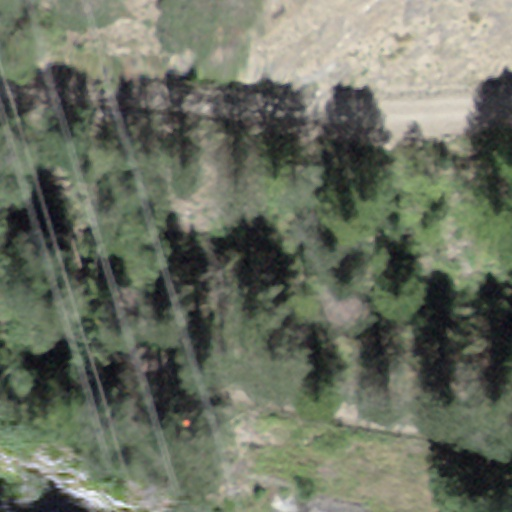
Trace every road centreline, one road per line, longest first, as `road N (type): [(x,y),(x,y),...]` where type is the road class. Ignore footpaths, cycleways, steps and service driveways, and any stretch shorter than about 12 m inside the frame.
road 1 (track): [(511,447),(434,438),(0,322)]
road 2 (track): [(0,86),(151,107),(511,108)]
